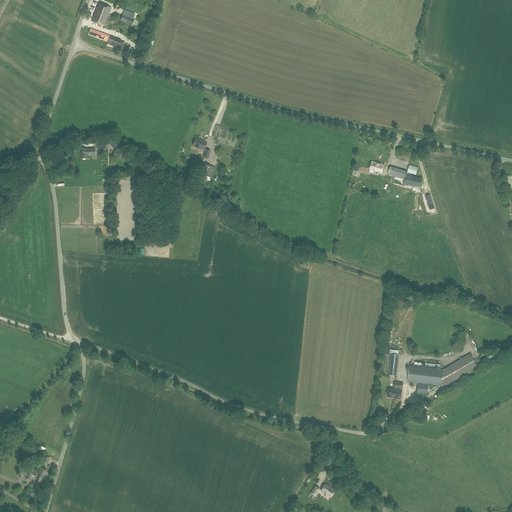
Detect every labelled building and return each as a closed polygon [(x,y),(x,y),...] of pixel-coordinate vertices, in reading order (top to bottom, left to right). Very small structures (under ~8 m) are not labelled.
[(103,26),(110,7),(104,5),(99,3),(95,12),(92,21),(103,26)] [(120,21),(131,25),(133,19),(124,15),(122,15),(120,21)] [(108,42),(109,38),(110,36),(101,33),(90,29),(88,34),(108,42)] [(119,45),(119,44),(111,41),(112,39),(109,38),(108,42),(107,43),(107,44),(109,45),(109,44),(118,47),(119,47),(119,45)] [(97,142),(97,149),(106,149),(106,143),(110,144),(111,140),(106,139),(106,138),(101,138),(101,142),(97,142)] [(192,146),(203,150),(206,142),(195,138),(192,146)] [(94,155),(94,148),(81,149),(82,158),(86,158),(86,155),(94,155)] [(372,161),(370,169),(381,173),(384,165),(372,161)] [(211,166),(200,162),(198,168),(202,169),(200,173),(208,176),(211,166)] [(411,176),(412,175),(411,175),(411,173),(416,174),(418,168),(409,165),(407,172),(390,167),(387,175),(405,180),(403,184),(420,187),(422,179),(411,176)] [(430,195),(426,196),(430,210),(434,208),(430,195)] [(503,206),(507,208),(510,205),(509,201),(505,199),(502,202),(503,206)] [(386,354),(383,374),(397,375),(399,355),(386,354)] [(444,369),(442,386),(449,384),(478,367),(470,354),(444,369)] [(426,384),(429,385),(442,386),(444,369),(409,365),(407,382),(418,383),(426,384)] [(387,397),(392,398),(401,399),(402,390),(402,388),(403,383),(394,382),(393,387),(395,387),(395,389),(388,388),(387,397)] [(418,383),(417,393),(427,395),(429,385),(426,384),(418,383)] [(47,465),(50,458),(47,456),(48,455),(46,454),(45,455),(42,462),(47,465)] [(36,475),(37,472),(34,470),(36,466),(31,464),(28,472),(23,470),(25,464),(23,463),(18,473),(21,474),(26,476),(25,478),(30,480),(31,479),(32,479),(33,479),(35,480),(36,476),(36,475)] [(36,476),(35,480),(34,483),(41,485),(45,475),(43,474),(45,469),(40,467),(38,472),(37,472),(36,475),(36,476)] [(364,494),(353,481),(350,483),(352,485),(351,486),(360,497),(364,494)] [(335,490),(325,484),(321,491),(330,497),(335,490)] [(315,486),(310,493),(315,496),(320,489),(315,486)]
